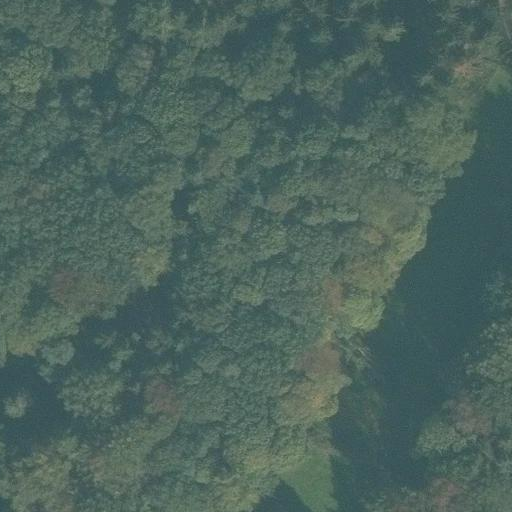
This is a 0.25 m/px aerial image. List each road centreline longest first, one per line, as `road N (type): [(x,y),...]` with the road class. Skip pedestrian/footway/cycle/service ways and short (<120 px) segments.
road 1 (unclassified): [(93,12),(450,104)]
road 2 (unclassified): [(2,195),(170,511)]
road 3 (unclassified): [(2,195),(93,12)]
